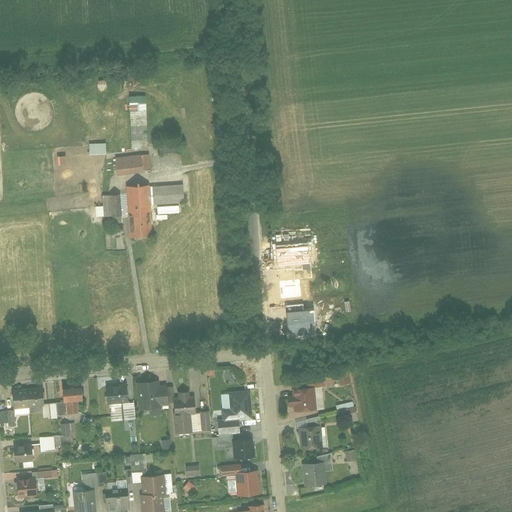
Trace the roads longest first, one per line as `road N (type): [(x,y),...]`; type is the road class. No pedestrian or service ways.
road 1 (residential): [(264,352),(235,0)]
road 2 (residential): [(264,352),(0,376)]
road 3 (residential): [(279,511),(264,352)]
